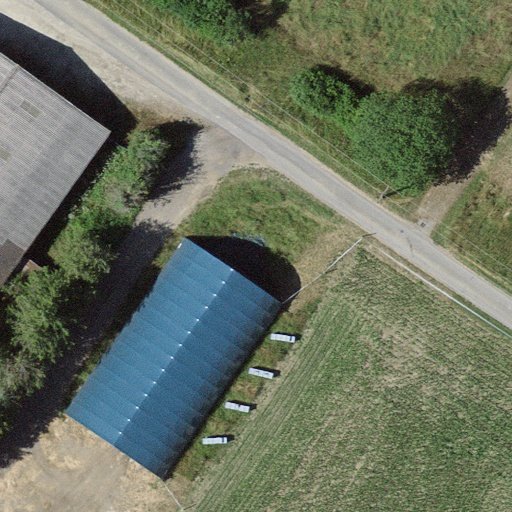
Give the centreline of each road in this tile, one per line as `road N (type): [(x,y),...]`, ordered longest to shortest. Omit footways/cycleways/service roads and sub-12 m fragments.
road 1 (unclassified): [(64,0),(511,312)]
road 2 (track): [(511,103),(410,244)]
